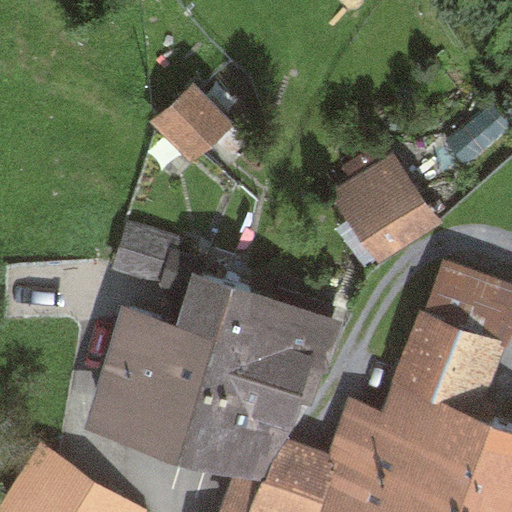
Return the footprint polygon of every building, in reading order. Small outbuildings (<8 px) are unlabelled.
[(195,86),(161,120),(186,147),(221,112),(195,86)] [(344,182),(388,246),(428,218),(384,154),(344,182)] [(131,225),(120,258),(163,272),(174,239),(131,225)] [(409,366),(462,387),(495,305),(511,311),(511,279),(451,256),(440,283),(409,366)] [(128,305),(99,398),(196,429),(211,384),(231,334),(247,293),(249,286),(200,270),(183,323),(128,305)] [(296,291),(290,309),(247,293),(231,334),(211,384),(196,429),(242,443),(241,464),(225,502),(249,511),(264,473),(273,453),(265,450),(289,384),(302,388),(333,305),(296,291)] [(335,460),(321,497),(361,511),(455,511),(493,416),(457,401),(462,387),(409,366),(388,423),(353,410),(335,460)] [(511,511),(511,423),(493,416),(455,511),(511,511)] [(299,511),(308,492),(321,497),(335,460),(280,437),(273,453),(264,473),(249,511),(248,511),(299,511)] [(23,510),(25,511),(146,511),(147,510),(59,454),(23,510)]
